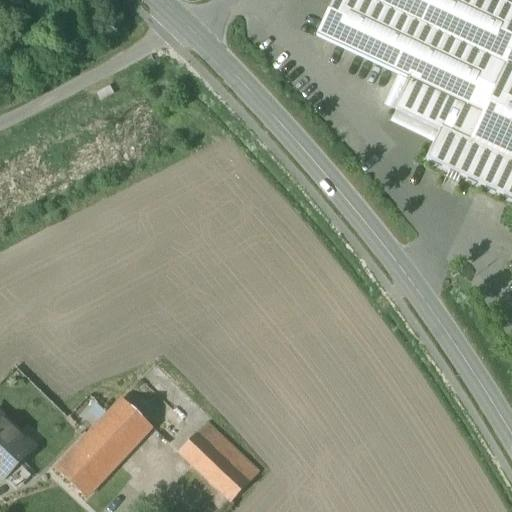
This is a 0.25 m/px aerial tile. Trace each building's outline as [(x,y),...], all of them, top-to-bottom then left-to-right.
[(511,13),(482,0),(323,0),(302,42),(402,84),(445,103),(511,132),(511,254),(504,271),(511,274),(511,13)] [(511,134),(403,87),(388,117),(430,137),(417,167),(511,209),(511,134)] [(89,435),(119,464),(153,429),(121,401),(89,435)] [(257,462),(205,415),(178,445),(230,492),(257,462)] [(32,450),(0,420),(0,480),(2,482),(32,450)] [(85,500),(119,464),(89,435),(55,471),(85,500)]
